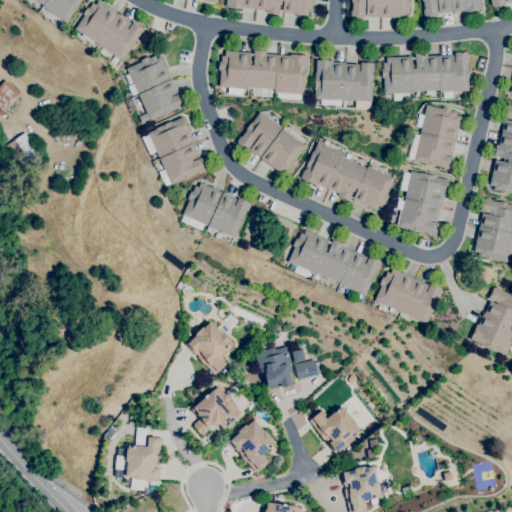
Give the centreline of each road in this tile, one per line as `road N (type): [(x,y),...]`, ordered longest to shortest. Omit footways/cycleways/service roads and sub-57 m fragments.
road 1 (residential): [(205,23),(198,78),(226,158),(242,176),(422,257),(450,248),(458,233),(496,29)]
road 2 (residential): [(141,0),(205,23),(334,38),(424,37),(511,24)]
road 3 (residential): [(205,493),(295,478),(301,458),(291,428)]
road 4 (residential): [(205,493),(170,412),(168,396),(182,371)]
